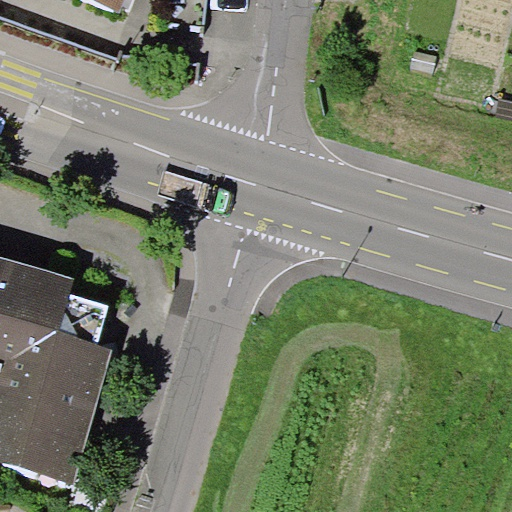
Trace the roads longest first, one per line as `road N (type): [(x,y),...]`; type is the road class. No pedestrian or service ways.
road 1 (residential): [(258,184),(160,511)]
road 2 (secondary): [(0,100),(258,184)]
road 3 (secondary): [(258,184),(511,262)]
road 4 (residential): [(258,184),(284,0)]
